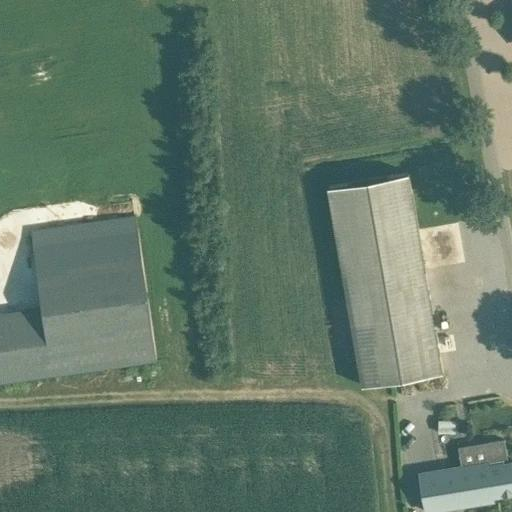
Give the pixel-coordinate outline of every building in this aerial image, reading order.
[(0,0),(0,100),(140,84),(130,0),(0,0)] [(102,103),(0,116),(0,172),(79,161),(82,180),(100,178),(97,156),(107,155),(109,169),(135,165),(131,141),(108,144),(102,103)] [(443,371),(409,172),(328,186),(363,385),(443,371)] [(46,302),(0,308),(0,364),(2,378),(167,354),(146,208),(35,224),(46,302)] [(354,359),(352,345),(346,346),(348,360),(354,359)] [(439,419),(439,432),(449,432),(449,419),(439,419)] [(486,462),(420,472),(427,511),(495,499),(494,495),(511,492),(511,461),(509,462),(505,438),(483,442),(486,462)]
